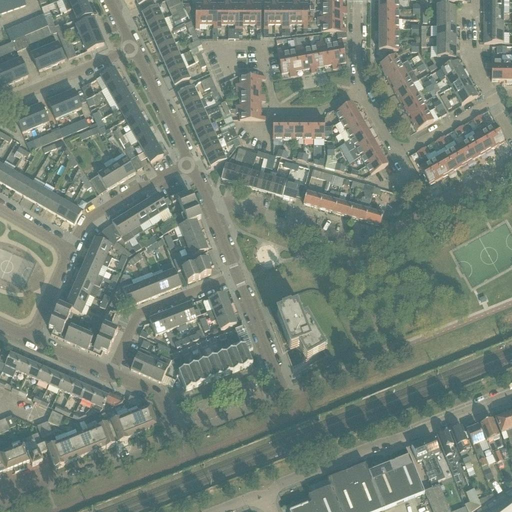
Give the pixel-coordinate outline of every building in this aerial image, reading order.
[(13,11),(8,0),(6,0),(2,1),(6,13),(13,11)] [(19,9),(16,0),(8,0),(13,11),(19,9)] [(23,0),(16,0),(19,9),(25,7),(23,0)] [(86,5),(84,0),(65,0),(61,2),(66,14),(73,11),(86,5)] [(176,0),(171,0),(177,15),(183,13),(180,6),(176,0)] [(206,26),(206,1),(203,1),(203,6),(195,6),(195,30),(199,30),(199,26),(206,26)] [(217,30),(217,6),(209,6),(209,1),(206,1),(206,26),(213,26),(213,30),(217,30)] [(228,27),(228,1),(224,1),(224,6),(217,6),(217,30),(221,30),(221,27),(228,27)] [(239,41),(239,6),(231,6),(231,1),(228,1),(228,27),(235,27),(235,30),(234,30),(234,41),(239,41)] [(249,26),(249,1),(246,1),(246,6),(239,6),(239,30),(242,30),(242,26),(249,26)] [(252,1),(249,1),(249,26),(256,26),(256,30),(260,30),(260,6),(252,6),(252,1)] [(274,26),(274,1),(271,1),(271,6),(263,6),(263,30),(264,30),(268,30),(268,26),(274,26)] [(285,30),(285,6),(278,6),(278,1),(274,1),(274,26),(281,26),(281,30),(285,30)] [(296,26),(296,1),(293,1),(293,6),(285,6),(285,30),(289,30),(289,26),(296,26)] [(299,1),(296,1),(296,26),(303,26),(303,30),(307,30),(307,23),(307,18),(307,6),(299,6),(299,1)] [(321,5),(321,12),(346,12),(346,9),(342,9),(342,1),(317,1),(317,5),(321,5)] [(398,1),(388,1),(378,1),(378,11),(398,11),(398,1)] [(503,15),(503,4),(483,4),(483,15),(503,15)] [(91,16),(86,5),(73,11),(77,22),(91,16)] [(436,7),(436,18),(455,18),(455,7),(436,7)] [(142,16),(147,28),(162,21),(157,9),(142,16)] [(398,22),(398,11),(378,11),(378,22),(398,22)] [(346,15),(346,12),(321,12),(321,19),(317,19),(317,20),(316,23),(317,23),(342,23),(342,15),(346,15)] [(183,13),(177,15),(180,22),(186,19),(183,13)] [(503,25),(503,15),(483,15),(483,25),(503,25)] [(48,30),(45,22),(43,16),(37,19),(42,32),(46,30),(48,30)] [(455,28),(455,18),(436,18),(436,28),(455,28)] [(42,32),(37,19),(30,21),(36,34),(39,33),(42,32)] [(54,27),(51,20),(45,22),(48,30),(54,27)] [(75,28),(79,36),(83,46),(87,53),(104,46),(93,20),(75,28)] [(36,34),(30,21),(24,24),(29,37),(32,36),(36,34)] [(168,33),(162,21),(147,28),(153,40),(168,33)] [(398,32),(398,22),(378,22),(378,32),(398,32)] [(190,23),(186,25),(190,37),(195,35),(190,23)] [(342,31),(342,23),(317,23),(317,27),(321,27),(321,34),(346,34),(346,31),(342,31)] [(29,37),(24,24),(18,27),(23,40),(29,37)] [(503,35),(503,25),(483,25),(483,35),(503,35)] [(23,40),(18,27),(12,29),(17,42),(19,41),(23,40)] [(57,34),(55,30),(54,27),(48,30),(46,30),(49,37),(57,34)] [(65,32),(63,27),(55,30),(57,34),(57,35),(65,32)] [(455,38),(455,28),(436,28),(436,38),(455,38)] [(17,42),(12,29),(5,32),(8,38),(11,45),(17,42)] [(46,30),(42,32),(39,33),(42,40),(49,37),(46,30)] [(68,39),(65,32),(57,35),(60,42),(68,39)] [(398,42),(398,32),(378,32),(378,42),(398,42)] [(39,33),(36,34),(32,36),(35,43),(42,40),(39,33)] [(173,45),(168,33),(153,40),(158,52),(173,45)] [(193,44),(187,47),(190,52),(191,51),(200,47),(197,41),(195,35),(190,37),(193,44)] [(503,46),(503,35),(483,35),(483,46),(503,46)] [(27,46),(35,43),(32,36),(29,37),(23,40),(19,41),(23,51),(28,49),(27,46)] [(455,49),(455,38),(436,38),(436,49),(455,49)] [(71,45),(68,39),(60,42),(63,48),(71,45)] [(346,64),(341,40),(337,41),(338,44),(331,46),(336,71),(339,70),(338,66),(346,64)] [(17,42),(11,45),(7,46),(10,54),(16,51),(17,54),(23,51),(19,41),(17,42)] [(398,53),(398,42),(378,42),(378,53),(398,53)] [(336,71),(331,46),(324,47),(323,43),(320,44),(325,68),(331,67),(332,71),(336,71)] [(325,68),(320,44),(317,44),(318,48),(310,49),(314,74),(317,74),(317,69),(325,68)] [(73,51),(71,45),(63,48),(65,55),(73,51)] [(178,57),(173,45),(158,52),(164,64),(178,57)] [(10,54),(7,46),(0,49),(3,56),(10,54)] [(57,46),(50,49),(39,54),(32,57),(38,73),(64,63),(57,46)] [(191,51),(190,52),(195,65),(198,63),(203,61),(200,55),(203,54),(200,47),(191,51)] [(303,72),(298,47),(295,48),(295,52),(288,53),(293,78),(296,78),(295,73),(303,72)] [(314,74),(310,49),(303,51),(302,47),(298,47),(303,72),(310,70),(311,75),(314,74)] [(455,59),(455,49),(436,49),(436,59),(455,59)] [(293,78),(288,53),(282,54),(281,50),(277,51),(281,76),(289,74),(290,79),(293,78)] [(76,58),(73,51),(65,55),(68,61),(76,58)] [(184,69),(178,57),(164,64),(169,76),(184,69)] [(511,83),(511,63),(511,57),(501,57),(501,63),(501,83),(511,83)] [(384,77),(400,67),(395,58),(378,67),(384,77)] [(20,61),(13,65),(2,69),(0,69),(0,84),(2,89),(27,78),(20,61)] [(440,71),(445,80),(462,71),(457,62),(440,71)] [(407,63),(400,67),(384,77),(389,86),(406,76),(412,73),(407,63)] [(501,83),(501,63),(491,63),(491,64),(491,70),(491,83),(492,83),(501,83)] [(189,81),(184,69),(169,76),(174,88),(189,81)] [(120,82),(113,71),(101,78),(107,89),(120,82)] [(467,80),(462,71),(445,80),(451,89),(467,80)] [(395,95),(411,86),(406,76),(389,86),(395,95)] [(236,86),(236,89),(260,90),(260,82),(265,82),(265,78),(239,78),(239,86),(236,86)] [(204,92),(205,91),(209,89),(212,96),(217,94),(211,79),(200,83),(204,92)] [(472,89),(467,80),(451,89),(456,98),(472,89)] [(126,93),(120,82),(107,89),(113,100),(126,93)] [(88,85),(81,90),(86,101),(92,99),(95,97),(88,85)] [(400,105),(417,95),(411,86),(395,95),(400,105)] [(260,97),(260,90),(236,89),(236,93),(239,93),(239,100),(265,100),(265,97),(260,97)] [(478,98),(472,89),(456,98),(461,107),(478,98)] [(198,102),(193,90),(178,96),(183,108),(198,102)] [(132,103),(126,93),(113,100),(114,101),(119,110),(119,111),(132,103)] [(55,121),(63,118),(73,114),(81,111),(74,94),(48,104),(55,121)] [(405,114),(422,105),(417,95),(400,105),(405,114)] [(95,107),(92,99),(86,101),(89,109),(95,107)] [(265,103),(265,100),(239,100),(239,101),(239,106),(239,108),(236,108),(236,111),(260,111),(260,103),(265,103)] [(204,114),(198,102),(183,108),(189,121),(204,114)] [(433,106),(435,111),(441,107),(438,102),(433,106)] [(138,114),(132,103),(119,111),(123,117),(117,120),(119,125),(125,121),(138,114)] [(230,117),(229,115),(228,111),(227,111),(225,105),(207,113),(209,116),(219,112),(221,116),(212,120),(214,124),(222,120),(230,117)] [(340,123),(357,114),(351,105),(341,111),(335,115),(340,123)] [(411,124),(427,114),(422,105),(405,114),(411,124)] [(22,135),(30,132),(48,125),(41,107),(15,118),(22,135)] [(446,116),(441,107),(435,111),(440,119),(446,116)] [(260,119),(260,111),(236,111),(236,115),(239,115),(239,123),(244,123),(265,122),(265,119),(260,119)] [(100,113),(98,114),(92,116),(95,123),(100,121),(104,119),(100,113)] [(144,125),(138,114),(125,121),(132,132),(144,125)] [(209,126),(204,114),(189,121),(194,133),(209,126)] [(345,132),(362,123),(357,114),(340,123),(345,132)] [(433,124),(427,114),(411,124),(416,133),(433,124)] [(235,130),(232,123),(230,117),(222,120),(225,127),(219,130),(221,135),(232,131),(235,130)] [(85,121),(78,124),(81,132),(89,128),(85,121)] [(101,121),(95,123),(98,131),(104,129),(101,121)] [(283,142),(283,122),(272,122),(272,142),(283,142)] [(293,142),(293,122),(283,122),(283,142),(293,142)] [(303,142),(303,122),(293,122),(293,142),(303,142)] [(313,142),(313,122),(303,122),(303,142),(313,142)] [(324,134),(324,129),(324,122),(323,122),(313,122),(313,142),(324,142),(324,139),(324,134)] [(367,132),(362,123),(345,132),(350,141),(367,132)] [(81,132),(78,124),(71,127),(74,135),(81,132)] [(150,136),(144,125),(132,132),(132,133),(135,138),(138,143),(150,136)] [(214,138),(209,126),(194,133),(199,145),(214,138)] [(74,135),(71,127),(63,130),(66,138),(74,135)] [(495,127),(485,133),(495,149),(504,144),(495,127)] [(98,131),(100,137),(105,135),(107,137),(110,135),(108,131),(106,133),(104,129),(98,131)] [(66,138),(63,130),(59,132),(56,133),(59,141),(66,138)] [(113,134),(117,141),(122,138),(118,131),(113,134)] [(237,141),(232,131),(221,135),(225,145),(232,143),(237,141)] [(355,150),(372,140),(367,132),(350,141),(344,145),(349,154),(355,150)] [(59,141),(56,133),(48,136),(51,144),(59,141)] [(495,149),(485,133),(476,138),(485,155),(495,149)] [(51,144),(48,136),(41,140),(44,147),(51,144)] [(157,147),(150,136),(138,143),(144,154),(157,147)] [(122,155),(112,138),(108,141),(116,149),(119,155),(122,155)] [(126,144),(122,138),(117,141),(121,148),(126,144)] [(219,149),(215,141),(214,138),(199,145),(205,157),(220,150),(219,149)] [(485,155),(476,138),(466,143),(476,160),(485,155)] [(44,147),(41,140),(33,143),(37,150),(44,147)] [(377,149),(372,140),(355,150),(349,154),(354,163),(360,159),(377,149)] [(37,150),(33,143),(26,146),(29,154),(37,150)] [(466,143),(466,144),(457,149),(466,165),(476,160),(466,143)] [(163,158),(157,147),(144,154),(150,165),(163,158)] [(382,158),(377,149),(360,159),(365,168),(382,158)] [(466,165),(457,149),(448,154),(457,171),(466,165)] [(225,162),(220,150),(205,157),(210,169),(225,162)] [(241,163),(244,153),(238,151),(235,163),(241,165),(241,163)] [(429,165),(424,157),(421,151),(417,154),(420,159),(421,159),(422,162),(416,165),(429,187),(438,182),(429,165)] [(129,160),(130,162),(135,159),(134,157),(131,152),(126,155),(129,160)] [(327,160),(325,168),(335,162),(336,162),(334,158),(334,152),(327,153),(327,160)] [(254,167),(256,159),(256,156),(255,156),(244,153),(241,163),(243,164),(254,167)] [(256,156),(256,159),(263,161),(258,178),(262,179),(264,169),(268,157),(257,154),(256,156)] [(457,171),(448,154),(438,160),(448,176),(457,171)] [(268,157),(264,169),(272,172),(275,159),(273,158),(272,158),(268,157)] [(143,169),(141,164),(140,164),(137,158),(135,159),(130,162),(137,172),(143,169)] [(387,167),(382,158),(365,168),(370,177),(387,167)] [(125,160),(116,166),(125,180),(128,179),(128,180),(135,175),(125,160)] [(448,176),(438,160),(429,165),(438,182),(448,176)] [(325,168),(325,169),(339,173),(341,167),(336,165),(337,163),(336,162),(335,162),(325,168)] [(234,185),(238,172),(231,170),(232,167),(227,165),(226,168),(225,168),(222,182),(234,185)] [(125,180),(116,166),(107,172),(116,186),(118,184),(119,185),(126,181),(125,180)] [(1,168),(0,170),(0,184),(4,187),(11,174),(1,168)] [(116,186),(107,172),(90,182),(99,197),(106,193),(107,193),(107,192),(109,190),(110,191),(116,187),(116,186)] [(246,189),(250,175),(238,172),(234,185),(246,189)] [(326,183),(328,176),(313,172),(311,178),(326,183)] [(14,193),(21,180),(11,174),(4,187),(14,193)] [(270,196),(274,182),(276,176),(270,174),(268,180),(262,179),(258,192),(270,196)] [(258,192),(262,179),(250,175),(246,189),(258,192)] [(335,178),(328,176),(326,183),(333,185),(335,178)] [(24,199),(31,186),(21,180),(14,193),(24,199)] [(298,189),(293,188),(295,182),(287,180),(286,185),(282,199),(294,203),(296,199),(301,200),(304,189),(305,187),(299,186),(298,189)] [(282,199),(286,185),(274,182),(270,196),(282,199)] [(357,191),(359,185),(352,183),(350,190),(357,191)] [(359,185),(357,191),(363,193),(364,199),(370,201),(372,196),(374,189),(359,185)] [(34,204),(41,191),(31,186),(24,199),(34,204)] [(380,191),(374,189),(372,196),(379,198),(380,191)] [(44,210),(51,197),(41,191),(34,204),(44,210)] [(306,194),(303,206),(318,210),(322,199),(306,194)] [(166,208),(163,203),(158,196),(151,200),(152,201),(149,202),(158,216),(167,210),(166,208)] [(181,200),(178,202),(187,225),(195,222),(200,220),(201,220),(196,210),(197,209),(196,207),(195,207),(191,196),(186,199),(181,200)] [(54,216),(61,203),(51,197),(44,210),(54,216)] [(322,199),(318,210),(334,215),(337,203),(322,199)] [(364,223),(371,201),(370,201),(364,199),(362,199),(359,209),(352,207),(349,219),(364,223)] [(149,202),(149,201),(142,205),(143,206),(140,208),(149,222),(158,216),(149,202)] [(64,221),(71,208),(61,203),(54,216),(64,221)] [(337,203),(334,215),(349,219),(352,207),(337,203)] [(406,209),(403,205),(395,211),(398,215),(406,209)] [(140,208),(139,207),(133,211),(133,212),(131,214),(139,228),(149,222),(140,208)] [(81,214),(71,208),(64,221),(74,227),(81,214)] [(368,212),(364,223),(380,228),(383,216),(368,212)] [(131,214),(130,213),(124,217),(124,218),(122,219),(121,220),(130,234),(139,228),(131,214)] [(121,220),(122,219),(121,218),(114,223),(115,224),(112,225),(112,224),(111,224),(112,226),(103,232),(113,241),(115,243),(121,240),(124,245),(134,239),(133,237),(130,234),(121,220)] [(199,232),(195,222),(187,225),(179,228),(184,238),(199,232)] [(174,230),(174,229),(171,225),(170,225),(165,228),(169,234),(174,230)] [(169,234),(165,228),(160,232),(163,237),(169,234)] [(131,257),(115,243),(113,241),(103,232),(96,241),(94,240),(94,241),(95,241),(94,244),(93,243),(89,251),(91,251),(106,257),(110,247),(118,252),(117,254),(121,257),(119,263),(124,265),(127,259),(131,257)] [(203,242),(199,232),(184,238),(178,241),(182,250),(187,248),(203,242)] [(153,239),(148,242),(151,247),(156,244),(153,239)] [(151,247),(148,242),(143,245),(146,250),(151,247)] [(207,252),(203,242),(187,248),(192,259),(198,256),(207,252)] [(159,249),(156,244),(151,247),(154,252),(159,249)] [(139,248),(138,246),(132,249),(135,254),(141,251),(139,248)] [(154,252),(151,247),(146,250),(149,255),(154,252)] [(102,267),(106,257),(91,251),(89,254),(88,253),(85,260),(86,261),(102,267)] [(139,256),(134,260),(137,264),(142,260),(139,256)] [(137,264),(134,260),(128,263),(132,268),(137,264)] [(97,277),(102,267),(86,261),(85,264),(84,263),(81,270),(82,271),(98,278),(98,277),(97,277)] [(183,272),(182,272),(187,285),(198,281),(198,282),(201,280),(200,280),(211,276),(208,270),(207,266),(205,262),(183,272)] [(82,271),(81,274),(80,273),(77,280),(78,281),(78,280),(93,287),(98,289),(99,290),(103,280),(98,277),(98,278),(82,271)] [(180,288),(174,273),(164,277),(170,292),(180,288)] [(113,277),(110,283),(116,285),(119,279),(113,277)] [(170,292),(164,277),(154,281),(160,296),(170,292)] [(89,297),(93,287),(78,280),(78,281),(76,283),(75,283),(72,290),(73,291),(73,290),(89,297)] [(160,296),(154,281),(144,285),(150,300),(160,296)] [(113,291),(116,285),(110,283),(107,289),(113,291)] [(150,300),(144,285),(134,289),(140,304),(150,300)] [(140,304),(134,289),(123,293),(130,308),(140,304)] [(84,307),(89,297),(73,290),(73,291),(72,293),(71,293),(68,300),(69,301),(69,300),(84,307)] [(203,304),(207,314),(228,306),(224,295),(203,304)] [(104,297),(102,303),(107,305),(110,299),(104,297)] [(69,300),(69,301),(68,303),(67,303),(64,310),(72,313),(71,314),(80,317),(84,307),(69,300)] [(105,311),(107,305),(102,303),(99,308),(105,311)] [(195,319),(193,313),(190,306),(180,310),(186,325),(196,321),(195,319)] [(232,316),(228,306),(207,314),(211,324),(217,322),(232,316)] [(65,328),(71,314),(72,313),(64,310),(58,307),(54,317),(53,317),(52,320),(53,320),(48,330),(53,332),(57,334),(62,336),(64,331),(65,328)] [(330,307),(300,324),(295,311),(277,318),(290,351),(299,348),(306,361),(292,369),(295,376),(351,344),(330,307)] [(186,325),(180,310),(169,314),(175,330),(186,325)] [(175,330),(169,314),(159,318),(165,334),(175,330)] [(236,326),(232,316),(217,322),(221,332),(236,326)] [(165,334),(159,318),(149,322),(155,338),(165,334)] [(96,345),(94,350),(98,352),(103,354),(107,356),(112,346),(113,343),(117,333),(109,329),(104,327),(96,345)] [(242,349),(235,352),(243,370),(252,366),(247,353),(253,351),(243,328),(235,332),(242,349)] [(91,343),(93,340),(86,337),(77,333),(70,330),(68,333),(66,338),(64,343),(71,346),(74,348),(77,349),(81,350),(87,353),(89,348),(91,343)] [(147,361),(149,356),(150,355),(140,351),(130,372),(140,376),(147,361)] [(243,370),(235,352),(226,356),(233,374),(243,370)] [(14,372),(19,360),(2,353),(0,358),(0,387),(4,390),(6,385),(0,382),(0,378),(2,375),(11,379),(14,372)] [(157,366),(151,381),(161,385),(162,383),(167,372),(167,370),(171,362),(173,362),(171,357),(167,357),(162,354),(157,366)] [(233,374),(226,356),(216,359),(224,378),(233,374)] [(224,378),(216,359),(207,363),(214,382),(224,378)] [(25,377),(30,365),(19,360),(14,372),(25,377)] [(151,381),(157,366),(147,361),(140,376),(151,381)] [(214,382),(207,363),(197,367),(205,385),(214,382)] [(36,382),(41,370),(30,365),(25,377),(36,382)] [(205,385),(197,367),(188,371),(195,389),(205,385)] [(47,387),(52,375),(41,370),(36,382),(47,387)] [(195,389),(188,371),(178,374),(186,393),(195,389)] [(58,391),(63,380),(52,375),(47,387),(58,391)] [(69,396),(74,384),(63,380),(58,391),(69,396)] [(80,401),(85,389),(74,384),(69,396),(80,401)] [(91,406),(96,394),(85,389),(80,401),(91,406)] [(40,394),(37,399),(34,398),(33,402),(40,406),(42,402),(45,396),(40,394)] [(102,410),(107,399),(96,394),(91,406),(95,407),(93,412),(99,414),(102,410)] [(108,395),(107,399),(102,410),(103,413),(121,406),(123,402),(108,395)] [(133,406),(135,400),(130,398),(127,404),(133,406)] [(141,403),(135,400),(133,406),(138,409),(141,403)] [(150,409),(139,413),(147,433),(158,429),(150,409)] [(52,413),(50,419),(61,424),(63,418),(52,413)] [(147,433),(139,413),(129,417),(137,437),(147,433)] [(137,437),(129,417),(119,421),(127,441),(137,437)] [(511,433),(506,417),(502,418),(502,417),(497,419),(497,420),(496,420),(501,435),(506,433),(511,449),(511,433)] [(58,429),(61,424),(50,419),(47,424),(48,424),(58,429)] [(5,421),(0,422),(0,424),(4,434),(10,432),(5,421)] [(127,441),(119,421),(108,425),(117,446),(127,442),(127,441)] [(485,440),(490,453),(495,466),(502,463),(497,451),(503,449),(500,442),(499,439),(497,435),(492,422),(491,422),(490,421),(485,423),(486,425),(480,427),(485,440)] [(48,424),(47,424),(42,426),(47,437),(52,435),(48,424)] [(117,446),(108,425),(98,430),(106,450),(106,451),(117,446)] [(47,437),(42,426),(37,428),(41,439),(47,437)] [(451,432),(460,455),(469,478),(475,475),(463,445),(468,443),(462,428),(451,432)] [(487,466),(482,455),(478,445),(484,443),(483,441),(478,428),(467,432),(472,445),(477,457),(482,469),(485,467),(487,466)] [(106,450),(98,430),(88,434),(96,454),(106,450)] [(453,446),(448,433),(437,438),(442,450),(449,468),(453,479),(458,476),(460,476),(455,465),(449,449),(454,447),(453,446)] [(96,454),(88,434),(78,438),(86,458),(96,454)] [(29,445),(23,448),(29,464),(30,463),(32,468),(42,464),(40,457),(48,454),(52,463),(53,466),(52,466),(53,466),(54,469),(54,470),(54,469),(55,471),(64,468),(63,467),(65,466),(57,446),(55,447),(47,450),(45,446),(42,447),(38,436),(27,440),(29,445)] [(86,458),(78,438),(68,442),(76,462),(86,458)] [(433,439),(422,444),(436,479),(438,483),(444,481),(440,470),(434,457),(439,455),(438,452),(433,439)] [(29,464),(23,448),(20,441),(9,445),(11,452),(20,473),(25,471),(23,466),(29,464)] [(76,462),(68,442),(57,446),(65,466),(76,462)] [(436,479),(422,444),(411,448),(416,460),(418,464),(423,462),(428,474),(426,475),(429,482),(436,479)] [(20,473),(11,452),(0,456),(0,457),(6,473),(13,470),(15,475),(20,473)] [(424,495),(409,457),(390,465),(405,503),(424,495)] [(405,503),(390,465),(368,474),(383,511),(405,503)] [(368,474),(365,466),(346,474),(361,511),(382,511),(383,511),(368,474)] [(487,482),(493,480),(489,470),(483,473),(486,480),(487,482)] [(361,511),(346,474),(327,481),(330,489),(331,489),(340,511),(361,511)] [(439,489),(439,488),(424,494),(431,511),(448,511),(441,494),(439,489)] [(340,511),(331,489),(330,489),(308,498),(311,505),(314,511),(340,511)] [(475,511),(481,509),(478,501),(477,498),(474,492),(474,491),(465,495),(469,504),(464,506),(466,511),(475,511)] [(488,498),(478,501),(481,509),(490,503),(488,498)]
